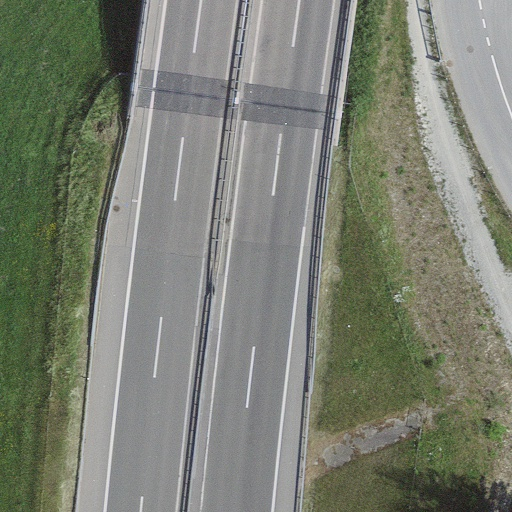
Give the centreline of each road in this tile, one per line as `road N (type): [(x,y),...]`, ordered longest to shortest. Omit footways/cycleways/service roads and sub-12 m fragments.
road 1 (motorway): [(202,0),(141,511)]
road 2 (motorway): [(237,511),(297,0)]
